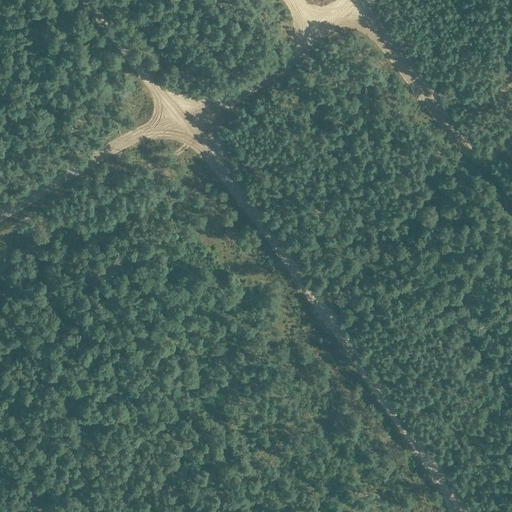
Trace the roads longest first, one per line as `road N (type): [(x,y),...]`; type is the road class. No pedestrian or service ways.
road 1 (track): [(469,511),(89,0)]
road 2 (unknown): [(352,3),(476,164),(511,139)]
